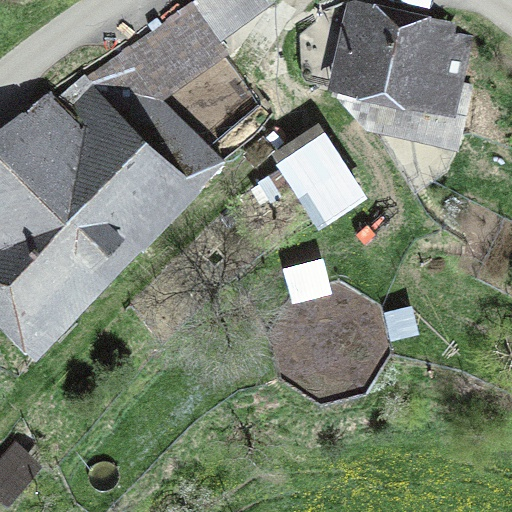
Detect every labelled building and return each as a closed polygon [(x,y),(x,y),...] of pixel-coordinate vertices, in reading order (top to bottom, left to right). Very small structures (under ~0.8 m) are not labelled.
[(251,0),(200,0),(86,81),(111,106),(261,2),(251,0)] [(358,93),(370,123),(457,142),(471,85),(457,82),(468,39),(438,32),(440,22),(362,4),(345,77),(361,81),(358,93)] [(195,189),(111,106),(86,81),(83,77),(54,102),(48,97),(0,147),(0,286),(32,316),(22,327),(43,346),(195,189)] [(359,193),(324,139),(286,164),(321,218),(359,193)] [(13,447),(0,465),(0,497),(6,502),(34,461),(13,447)]
